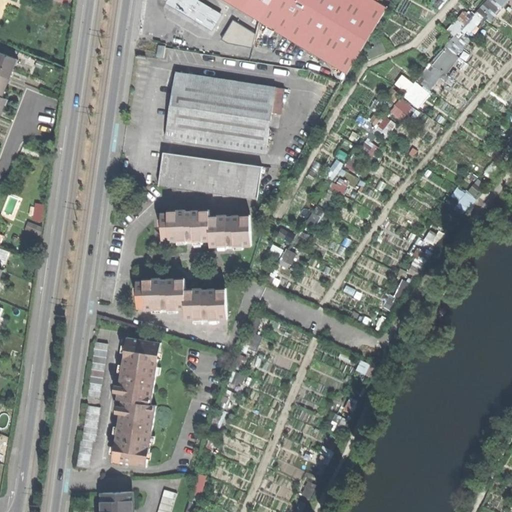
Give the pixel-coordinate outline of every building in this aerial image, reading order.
[(189,13),(196,0),(168,0),(168,1),(189,13)] [(196,0),(189,13),(195,16),(203,3),(197,0),(196,0)] [(224,0),(260,21),(272,0),(224,0)] [(272,0),(260,21),(348,74),(387,7),(378,2),(374,0),(272,0)] [(489,21),(509,0),(487,0),(478,10),(489,21)] [(223,15),(203,3),(195,16),(215,28),(223,15)] [(419,81),(432,91),(485,23),(466,9),(450,30),(456,34),(419,81)] [(234,19),(221,39),(228,44),(254,48),(257,34),(234,19)] [(160,44),(159,56),(165,57),(167,45),(160,44)] [(0,52),(0,73),(9,77),(12,69),(16,59),(0,52)] [(177,71),(167,138),(268,153),(273,111),(282,113),(285,88),(177,71)] [(0,95),(2,96),(5,86),(9,77),(0,73),(0,95)] [(397,83),(409,92),(406,96),(421,108),(432,93),(405,73),(397,83)] [(313,115),(321,120),(337,92),(329,87),(313,115)] [(404,121),(415,107),(403,97),(392,111),(404,121)] [(371,121),(388,135),(398,124),(387,115),(383,119),(377,114),(371,121)] [(164,152),(159,186),(259,200),(264,167),(164,152)] [(463,212),(488,191),(481,182),(456,203),(463,212)] [(36,219),(46,219),(46,203),(36,202),(36,219)] [(316,206),(310,223),(319,227),(325,210),(316,206)] [(194,241),(211,240),(210,216),(210,211),(186,212),(186,210),(170,211),(170,213),(163,213),(164,238),(171,238),(171,242),(188,241),(188,238),(194,238),(194,241)] [(211,240),(211,246),(228,245),(228,243),(236,243),(236,246),(252,245),(251,215),(236,215),(236,217),(227,217),(227,215),(210,216),(211,240)] [(288,248),(282,263),(293,267),(298,252),(288,248)] [(398,312),(410,281),(404,278),(398,293),(391,290),(385,306),(398,312)] [(170,310),(187,309),(186,289),(185,279),(161,281),(161,279),(145,280),(145,282),(138,282),(139,308),(146,307),(146,311),(163,310),(162,308),(170,308),(170,310)] [(187,309),(187,319),(204,319),(204,317),(211,316),(211,319),(227,318),(226,288),(209,289),(209,291),(203,291),(202,288),(186,289),(187,309)] [(123,399),(153,403),(162,342),(128,337),(123,369),(119,398),(123,399)] [(96,342),(87,396),(100,398),(109,344),(96,342)] [(118,431),(114,461),(148,466),(157,404),(153,403),(123,399),(118,431)] [(89,406),(84,439),(93,440),(97,441),(101,407),(89,406)] [(80,438),(77,465),(89,467),(93,440),(84,439),(80,438)] [(159,511),(172,511),(178,493),(166,489),(159,511)] [(134,511),(133,492),(105,493),(105,511),(134,511)]
